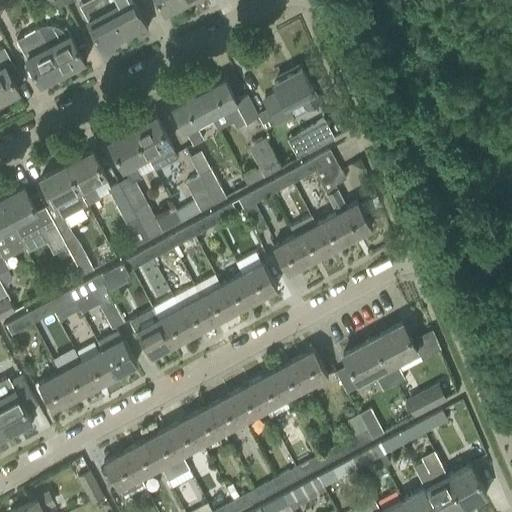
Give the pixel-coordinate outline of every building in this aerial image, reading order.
[(109,40),(122,33),(104,0),(86,0),(80,4),(86,17),(94,34),(104,51),(113,46),(109,40)] [(104,0),(122,33),(134,26),(138,33),(147,28),(132,0),(104,0)] [(164,10),(183,0),(157,0),(164,11),(165,11),(164,10)] [(42,25),(38,27),(61,70),(81,59),(82,60),(83,59),(65,27),(61,29),(60,28),(58,27),(57,26),(54,25),(52,24),(49,24),(45,24),(43,24),(42,25)] [(40,82),(61,70),(38,27),(16,39),(25,56),(39,83),(40,82)] [(3,46),(0,47),(0,98),(17,90),(18,90),(9,72),(15,69),(3,46)] [(263,100),(272,117),(275,122),(290,113),(285,104),(300,96),(307,108),(318,102),(312,90),(301,68),(273,83),(278,92),(263,100)] [(258,115),(246,93),(235,99),(224,78),(198,92),(210,115),(225,106),(236,126),(258,115)] [(194,123),(210,115),(198,92),(172,106),(192,144),(202,138),(194,123)] [(177,155),(155,115),(132,128),(146,155),(153,168),(177,155)] [(323,117),(297,131),(308,151),(333,137),(323,117)] [(108,141),(130,181),(139,176),(132,162),(146,155),(132,128),(108,141)] [(280,166),(273,152),(264,137),(247,146),(259,167),(242,176),(246,184),(280,166)] [(309,160),(314,170),(320,180),(319,180),(324,190),(335,184),(346,178),(329,148),(309,160)] [(78,188),(87,204),(100,197),(91,181),(104,174),(91,150),(65,164),(78,188)] [(293,181),(314,170),(309,160),(288,171),(293,181)] [(87,204),(78,188),(65,164),(39,177),(51,201),(44,205),(51,217),(62,211),(65,216),(87,204)] [(210,167),(199,173),(215,202),(226,196),(210,167)] [(293,181),(288,171),(267,182),(272,192),(293,181)] [(194,199),(176,209),(181,220),(215,202),(199,173),(185,181),(194,199)] [(133,210),(119,183),(118,181),(107,187),(126,222),(137,216),(133,210)] [(272,192),(267,182),(237,198),(256,233),(267,227),(254,202),(272,192)] [(336,211),(335,211),(349,237),(371,226),(356,199),(347,205),(335,184),(324,190),(336,211)] [(63,240),(51,217),(44,205),(35,210),(30,200),(30,199),(29,196),(28,196),(22,186),(21,186),(22,187),(0,198),(0,201),(20,239),(40,229),(53,252),(66,245),(63,240)] [(24,247),(20,239),(0,201),(0,281),(4,289),(9,286),(7,283),(10,281),(8,277),(11,275),(7,268),(9,267),(4,258),(24,247)] [(147,202),(133,210),(137,216),(148,238),(181,220),(176,209),(174,206),(155,216),(147,202)] [(209,213),(215,223),(236,212),(231,202),(209,213)] [(335,211),(314,222),(328,248),(349,237),(335,211)] [(194,235),(215,223),(209,213),(189,225),(194,235)] [(289,225),(294,233),(308,259),(328,248),(314,222),(310,214),(289,225)] [(173,246),(194,235),(189,225),(168,236),(173,246)] [(286,271),(308,259),(294,233),(272,245),(286,271)] [(74,234),(63,240),(66,245),(82,274),(93,267),(74,234)] [(152,257),(173,246),(168,236),(147,247),(152,257)] [(131,268),(152,257),(147,247),(126,258),(131,268)] [(109,286),(127,276),(125,272),(128,271),(128,270),(131,268),(126,258),(93,276),(107,304),(113,301),(104,284),(107,282),(109,286)] [(233,308),(254,297),(241,272),(234,260),(213,271),(220,283),(233,308)] [(262,260),(241,272),(254,297),(274,286),(275,287),(276,286),(262,260)] [(107,304),(98,287),(93,276),(68,290),(73,300),(82,295),(87,306),(97,301),(101,308),(107,304)] [(213,320),(233,308),(220,283),(199,294),(213,320)] [(78,309),(73,300),(68,290),(48,301),(53,311),(58,320),(78,309)] [(192,331),(213,320),(199,294),(178,306),(192,331)] [(0,317),(16,309),(10,298),(0,302),(0,317)] [(53,311),(48,301),(27,312),(33,322),(53,311)] [(171,342),(192,331),(178,306),(157,317),(171,342)] [(171,342),(157,317),(152,307),(129,319),(134,330),(136,329),(150,354),(151,354),(151,353),(171,342)] [(11,334),(33,322),(27,312),(5,324),(11,334)] [(373,336),(371,336),(395,381),(403,377),(394,360),(416,349),(401,321),(398,322),(398,323),(373,336)] [(136,362),(117,328),(96,339),(100,348),(114,373),(134,362),(135,363),(136,362)] [(395,381),(371,336),(370,337),(370,338),(345,351),(342,352),(357,380),(374,372),(382,388),(395,381)] [(291,359),(305,385),(327,373),(312,347),(311,347),(311,348),(291,359)] [(80,359),(93,385),(114,373),(100,348),(80,359)] [(80,359),(59,370),(73,396),(93,385),(80,359)] [(284,396),(305,385),(291,359),(270,370),(284,396)] [(73,396),(59,370),(37,382),(51,408),(52,407),(73,396)] [(284,396),(270,370),(249,381),(264,407),(284,396)] [(25,408),(37,402),(22,374),(10,380),(7,375),(0,378),(0,416),(8,431),(18,425),(20,430),(32,423),(30,419),(31,419),(25,408)] [(243,419),(264,407),(249,381),(229,392),(243,419)] [(438,386),(406,403),(413,414),(444,397),(438,386)] [(243,419),(229,392),(208,404),(222,430),(243,419)] [(201,441),(222,430),(208,404),(187,415),(201,441)] [(358,413),(371,438),(383,432),(369,407),(358,413)] [(418,421),(423,431),(446,418),(441,408),(418,421)] [(337,443),(343,453),(371,438),(358,413),(347,419),(355,433),(337,443)] [(201,441),(187,415),(166,426),(180,452),(201,441)] [(401,443),(423,431),(418,421),(396,433),(401,443)] [(188,466),(180,452),(166,426),(145,437),(160,464),(167,477),(180,470),(182,473),(188,470),(186,467),(188,466)] [(375,444),(380,454),(383,452),(401,443),(396,433),(375,444)] [(160,464),(145,437),(124,449),(139,475),(160,464)] [(337,443),(316,454),(322,464),(343,453),(337,443)] [(379,455),(380,454),(375,444),(352,456),(357,467),(366,462),(379,455)] [(145,486),(139,475),(124,449),(104,460),(104,459),(103,460),(117,487),(118,486),(124,497),(145,486)] [(316,454),(295,465),(301,475),(322,464),(316,454)] [(357,467),(352,456),(329,469),(335,479),(357,467)] [(469,461),(445,474),(463,506),(485,493),(469,461)] [(295,465),(275,476),(280,487),(301,475),(295,465)] [(102,495),(98,487),(88,469),(77,475),(91,501),(102,495)] [(437,511),(450,511),(463,506),(445,474),(423,486),(437,511)] [(289,503),(323,485),(318,475),(284,493),(289,503)] [(275,476),(254,488),(259,498),(280,487),(275,476)] [(232,483),(226,486),(233,499),(238,496),(235,490),(232,483)] [(437,511),(423,486),(401,497),(408,511),(437,511)] [(238,496),(233,499),(238,509),(259,498),(254,488),(238,496)] [(8,511),(42,511),(41,508),(53,502),(47,491),(35,498),(35,497),(8,511)] [(273,511),(289,503),(284,493),(261,506),(264,511),(273,511)] [(380,511),(379,509),(372,497),(351,509),(352,511),(380,511)] [(380,511),(408,511),(401,497),(379,509),(380,511)] [(233,499),(212,510),(212,511),(232,511),(238,509),(233,499)] [(186,511),(212,511),(212,510),(207,501),(186,511)]
